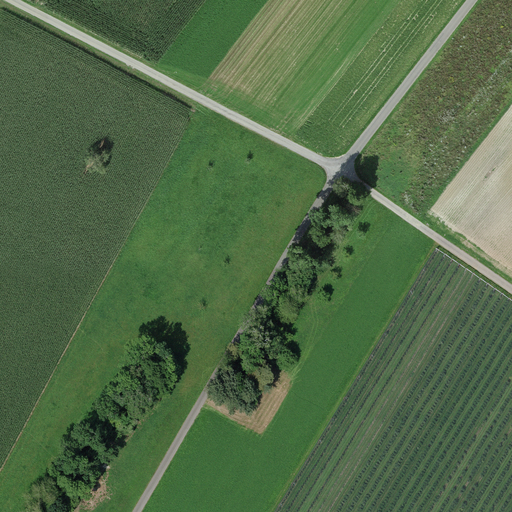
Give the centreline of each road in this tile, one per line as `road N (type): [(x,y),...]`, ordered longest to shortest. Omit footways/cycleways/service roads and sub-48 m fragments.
road 1 (unclassified): [(340,170),(137,511)]
road 2 (unclassified): [(12,0),(340,170)]
road 3 (unclassified): [(472,0),(340,170)]
road 4 (track): [(511,289),(340,170)]
